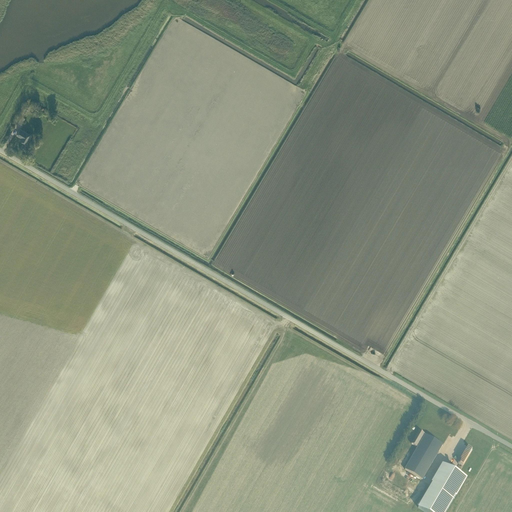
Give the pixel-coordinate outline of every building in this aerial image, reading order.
[(25,108),(30,111),(34,105),(28,102),(25,108)] [(32,135),(25,131),(25,132),(20,129),(17,135),(21,138),(20,140),(27,144),(32,135)] [(416,448),(424,434),(419,431),(411,444),(416,447),(415,448),(416,448)] [(425,435),(418,448),(405,470),(423,480),(443,445),(425,435)] [(425,511),(446,511),(466,478),(443,465),(418,508),(425,511)]
